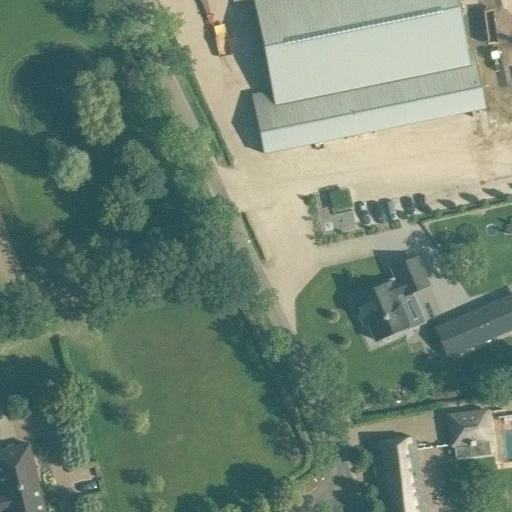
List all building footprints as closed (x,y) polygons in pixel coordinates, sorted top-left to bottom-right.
[(455,0),(231,0),(232,3),(246,0),(252,0),(271,92),(252,96),(263,154),(485,110),(473,52),(467,53),(455,0)] [(316,195),(321,220),(352,215),(347,189),(316,195)] [(428,286),(416,259),(392,269),(397,282),(391,285),(391,283),(353,299),(364,325),(368,324),(375,341),(382,338),(384,341),(394,337),(395,332),(409,326),(396,296),(403,294),(404,296),(428,286)] [(511,293),(433,328),(447,360),(511,330),(511,293)] [(489,408),(445,414),(450,448),(493,442),(489,408)] [(381,511),(426,511),(413,435),(369,444),(381,511)] [(44,511),(28,445),(0,451),(0,496),(3,511),(44,511)]
